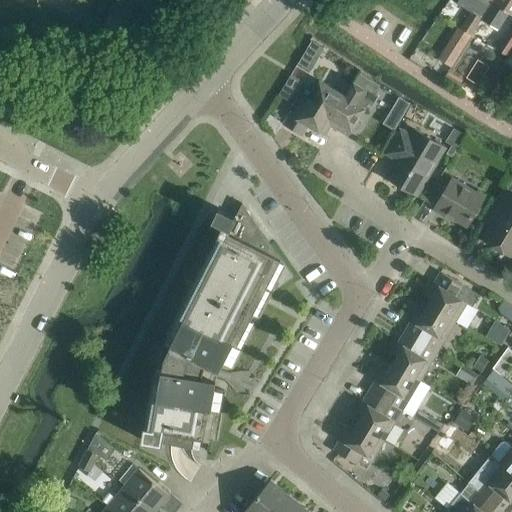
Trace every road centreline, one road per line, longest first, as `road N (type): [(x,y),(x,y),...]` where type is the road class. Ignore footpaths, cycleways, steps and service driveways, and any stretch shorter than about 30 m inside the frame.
road 1 (residential): [(357,297),(241,130),(202,88)]
road 2 (residential): [(511,129),(309,0)]
road 3 (tertiary): [(0,387),(99,199)]
road 4 (residential): [(277,440),(357,297)]
road 5 (tertiary): [(99,199),(202,88)]
